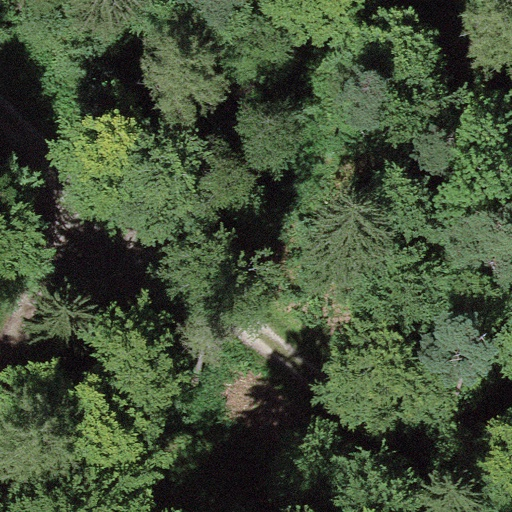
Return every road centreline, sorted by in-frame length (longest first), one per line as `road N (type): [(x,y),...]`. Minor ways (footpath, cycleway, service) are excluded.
road 1 (track): [(471,511),(84,189),(0,108)]
road 2 (track): [(0,364),(84,189)]
